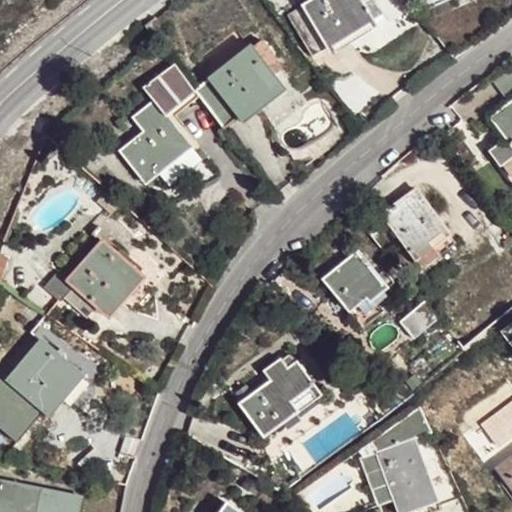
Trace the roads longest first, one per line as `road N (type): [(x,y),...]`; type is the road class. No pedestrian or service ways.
road 1 (residential): [(511,36),(324,187),(218,307),(134,511)]
road 2 (residential): [(125,0),(0,101)]
